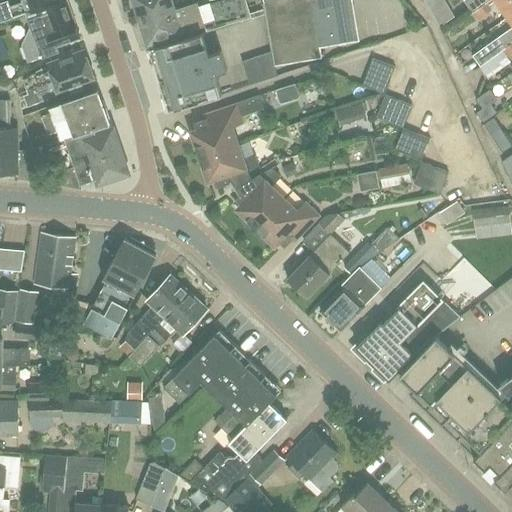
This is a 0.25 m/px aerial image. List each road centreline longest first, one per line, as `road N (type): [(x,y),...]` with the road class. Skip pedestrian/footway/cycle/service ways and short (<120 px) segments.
road 1 (secondary): [(481,511),(185,228),(147,214)]
road 2 (residential): [(147,214),(144,145),(97,0)]
road 3 (secondary): [(147,214),(0,200)]
